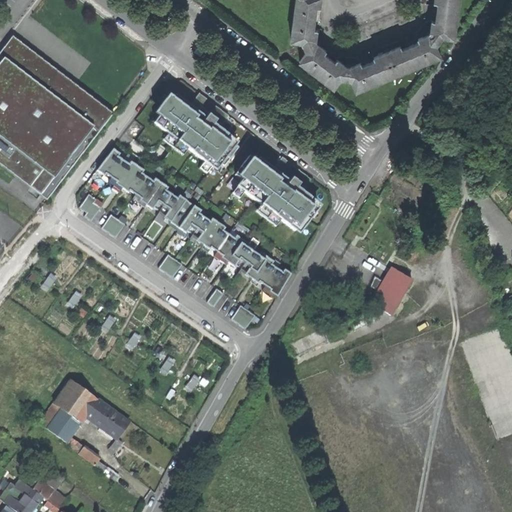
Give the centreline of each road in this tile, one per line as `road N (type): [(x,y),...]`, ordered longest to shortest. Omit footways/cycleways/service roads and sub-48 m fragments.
road 1 (residential): [(253,345),(60,207),(174,53)]
road 2 (residential): [(174,53),(354,190)]
road 3 (residential): [(377,150),(200,14)]
road 4 (residential): [(253,345),(157,511)]
road 5 (unclassified): [(496,0),(377,150)]
road 6 (residential): [(354,190),(271,331),(253,345)]
road 7 (residential): [(328,16),(336,45),(358,48),(413,25),(421,0)]
